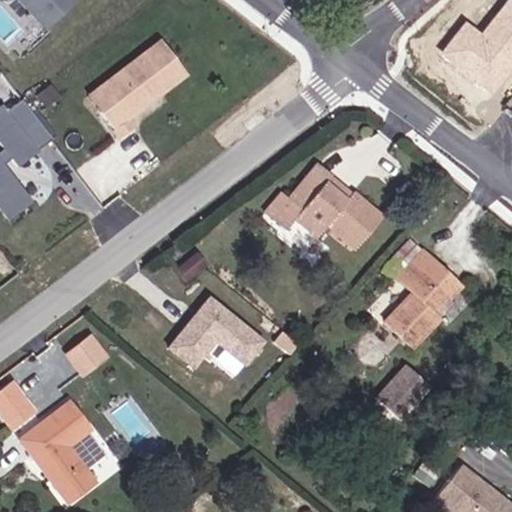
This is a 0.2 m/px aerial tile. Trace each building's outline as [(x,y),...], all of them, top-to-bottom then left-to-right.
[(69,0),(27,0),(47,21),(69,0)] [(494,95),(511,71),(511,0),(504,0),(480,32),(465,20),(439,54),(494,95)] [(130,112),(189,67),(164,35),(105,80),(116,95),(103,106),(123,132),(137,121),(130,112)] [(116,95),(105,80),(91,90),(103,106),(116,95)] [(46,105),(59,94),(50,82),(36,92),(46,105)] [(31,201),(3,164),(11,158),(17,166),(52,139),(22,99),(6,111),(1,105),(0,105),(0,143),(4,148),(0,150),(0,208),(8,219),(31,201)] [(324,171),(357,209),(364,203),(346,181),(348,179),(334,164),(324,171)] [(318,240),(329,231),(355,259),(391,224),(368,198),(364,203),(357,209),(324,171),(293,196),(290,192),(272,207),(290,226),(298,218),(318,240)] [(404,278),(418,290),(393,319),(423,347),(451,317),(442,309),(466,283),(428,250),(404,278)] [(206,267),(198,252),(177,263),(186,278),(206,267)] [(257,341),(202,298),(163,349),(188,368),(209,342),(238,365),(257,341)] [(110,355),(96,335),(70,353),(85,373),(110,355)] [(409,419),(437,387),(412,365),(385,397),(409,419)] [(15,377),(0,387),(0,414),(12,430),(39,409),(15,377)] [(97,434),(73,402),(27,439),(74,500),(100,481),(78,451),(97,434)] [(511,511),(511,499),(465,461),(433,500),(448,511),(511,511)]
